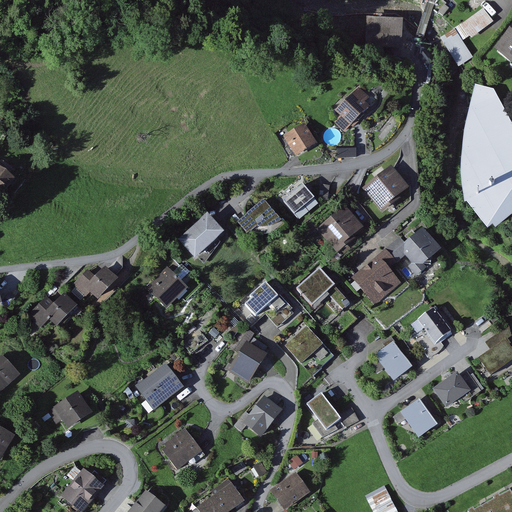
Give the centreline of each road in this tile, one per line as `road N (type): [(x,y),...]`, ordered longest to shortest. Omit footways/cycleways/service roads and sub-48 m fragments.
road 1 (residential): [(430,0),(411,43),(419,96),(413,117),(379,158),(219,178),(115,253),(0,269)]
road 2 (residential): [(258,511),(292,403),(271,384),(233,410),(217,410),(198,387),(197,370),(213,346)]
road 3 (residential): [(1,511),(48,465),(104,446),(123,453),(130,473),(107,511)]
road 4 (residential): [(371,412),(397,483),(412,497),(441,496),(511,461)]
